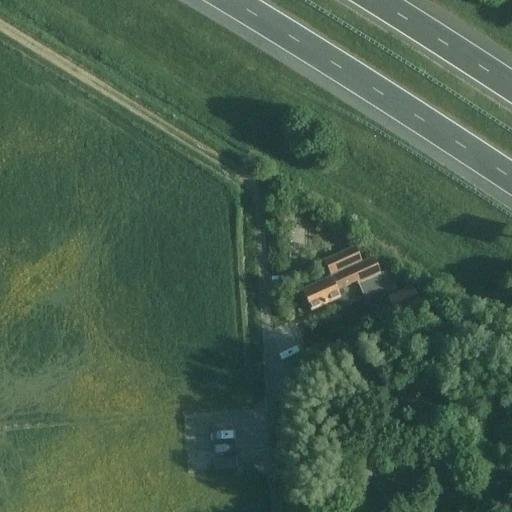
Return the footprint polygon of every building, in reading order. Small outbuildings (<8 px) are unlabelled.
[(340,300),(337,292),(356,283),(357,286),(380,275),(373,259),(362,264),(355,248),(323,263),(331,279),(301,292),(310,313),(340,300)] [(412,288),(389,299),(397,319),(421,308),(412,288)] [(192,421),(192,433),(232,432),(231,420),(192,421)] [(480,453),(463,460),(474,484),(490,478),(480,453)] [(344,466),(354,489),(366,484),(376,506),(388,501),(367,455),(344,466)] [(413,464),(402,468),(408,479),(418,474),(413,464)]
